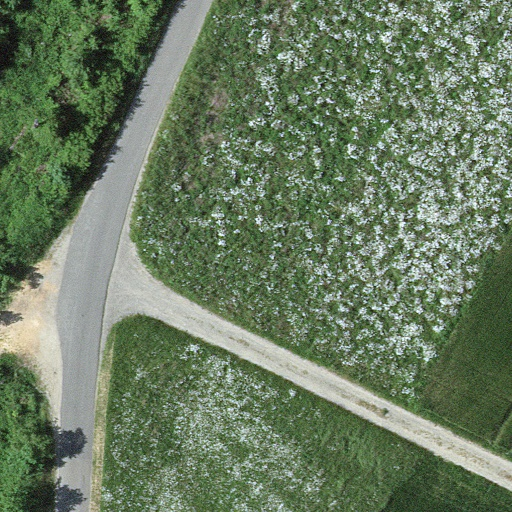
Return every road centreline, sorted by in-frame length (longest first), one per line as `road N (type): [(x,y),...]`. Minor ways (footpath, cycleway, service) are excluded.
road 1 (tertiary): [(72,511),(95,245),(118,173),(196,0)]
road 2 (track): [(88,278),(168,305),(511,475)]
